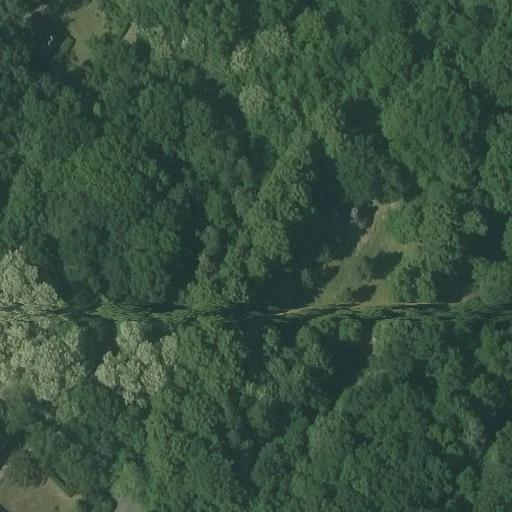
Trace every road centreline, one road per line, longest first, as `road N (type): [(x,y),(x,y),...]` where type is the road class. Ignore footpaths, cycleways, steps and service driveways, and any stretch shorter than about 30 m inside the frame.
road 1 (residential): [(167,0),(0,247)]
road 2 (residential): [(511,84),(422,0)]
